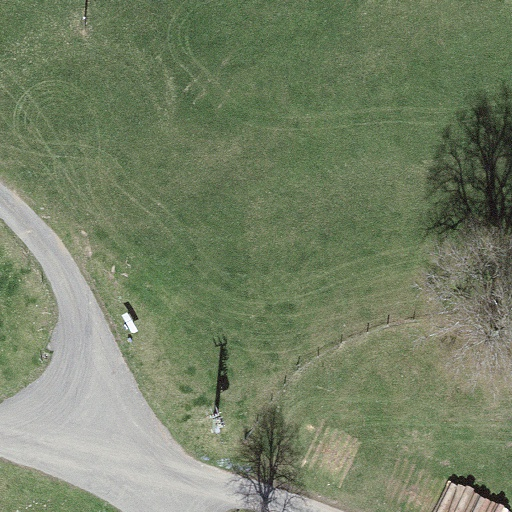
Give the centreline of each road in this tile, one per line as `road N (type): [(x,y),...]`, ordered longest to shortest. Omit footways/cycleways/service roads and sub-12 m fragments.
road 1 (track): [(0,198),(66,277),(119,459)]
road 2 (track): [(119,459),(299,511)]
road 3 (track): [(0,434),(119,459)]
